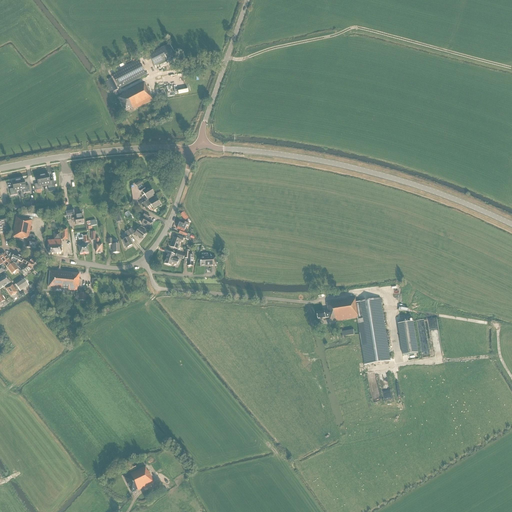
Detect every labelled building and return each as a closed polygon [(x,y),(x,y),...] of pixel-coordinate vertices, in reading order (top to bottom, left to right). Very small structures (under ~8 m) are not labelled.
[(169,44),(160,49),(166,60),(175,55),(169,44)] [(154,67),(166,60),(160,49),(148,55),(154,67)] [(118,89),(145,75),(138,60),(111,74),(118,89)] [(145,88),(143,83),(121,94),(122,96),(117,98),(124,112),(132,108),(133,110),(153,101),(146,87),(145,88)] [(48,175),(42,176),(44,186),(47,185),(48,189),(54,187),(53,181),(49,182),(48,175)] [(41,187),(44,186),(42,176),(36,177),(38,184),(34,185),(35,191),(41,190),(41,187)] [(17,181),(19,191),(23,190),(23,194),(30,192),(28,186),(25,187),(23,180),(17,181)] [(16,191),(19,191),(17,181),(12,182),(13,189),(9,190),(10,196),(17,195),(16,191)] [(146,191),(144,188),(139,191),(142,196),(144,195),(147,200),(153,197),(152,195),(154,194),(150,188),(146,191)] [(160,204),(157,199),(152,202),(151,199),(146,202),(145,202),(143,203),(146,208),(150,205),(153,209),(160,204)] [(148,219),(149,216),(144,213),(141,219),(143,220),(141,224),(149,228),(152,223),(145,218),(145,217),(148,219)] [(83,218),(82,214),(77,215),(77,216),(74,216),(75,219),(72,219),(73,223),(75,223),(76,225),(84,224),(83,217),(83,218)] [(34,240),(35,236),(29,235),(32,221),(16,217),(12,237),(23,240),(23,238),(28,239),(26,248),(31,249),(31,248),(36,249),(37,241),(34,240)] [(88,231),(92,230),(91,226),(96,225),(94,219),(86,221),(88,231)] [(188,226),(189,224),(184,221),(183,224),(179,222),(177,229),(180,231),(179,234),(186,237),(189,238),(190,235),(187,234),(184,232),(186,225),(188,226)] [(131,236),(135,234),(142,239),(146,234),(139,228),(136,232),(134,230),(132,231),(131,229),(128,231),(131,236)] [(128,238),(131,236),(128,231),(125,232),(127,235),(125,237),(126,239),(122,241),(127,248),(132,245),(128,238)] [(183,238),(181,238),(174,235),(173,238),(170,247),(177,250),(181,240),(182,241),(183,238)] [(89,243),(88,243),(87,236),(83,237),(83,243),(81,243),(81,246),(78,246),(79,254),(89,253),(87,245),(89,245),(89,243)] [(112,242),(112,239),(108,239),(108,245),(112,245),(113,253),(119,253),(119,245),(115,245),(115,242),(112,242)] [(48,254),(61,254),(61,240),(47,241),(48,254)] [(193,267),(193,259),(193,256),(189,256),(189,251),(185,251),(184,259),(187,259),(187,267),(193,267)] [(0,260),(5,267),(11,263),(4,253),(0,255),(0,260)] [(177,265),(178,259),(174,258),(174,255),(168,253),(164,264),(171,266),(172,263),(177,265)] [(22,263),(24,259),(17,255),(14,255),(10,254),(8,257),(14,259),(13,260),(14,261),(13,263),(16,264),(17,263),(18,261),(22,263)] [(207,257),(207,254),(202,254),(202,259),(199,259),(200,266),(204,266),(204,267),(212,267),(212,266),(215,265),(215,266),(216,266),(215,257),(207,257)] [(24,268),(27,272),(31,269),(36,262),(31,259),(30,262),(24,259),(22,263),(18,261),(17,263),(20,265),(22,267),(23,267),(24,268)] [(23,276),(27,272),(24,268),(23,267),(22,267),(20,265),(17,263),(16,264),(13,263),(14,265),(17,268),(18,269),(19,271),(19,270),(23,276)] [(19,271),(14,265),(8,269),(12,274),(17,270),(18,271),(19,271)] [(56,288),(56,289),(62,289),(62,286),(68,286),(68,290),(77,290),(77,286),(78,286),(79,274),(49,271),(48,289),(52,289),(53,288),(56,288)] [(2,272),(1,273),(4,276),(0,278),(0,289),(10,283),(2,272)] [(20,292),(29,286),(24,278),(15,284),(20,292)] [(11,297),(16,294),(17,293),(12,286),(6,290),(11,297)] [(358,318),(356,302),(355,298),(327,303),(328,311),(317,313),(318,319),(329,318),(330,323),(357,318),(358,318)] [(358,318),(357,318),(365,365),(390,361),(380,299),(356,302),(358,318)] [(403,356),(418,353),(413,322),(398,324),(403,356)] [(147,472),(145,467),(123,477),(131,493),(136,491),(135,490),(137,490),(137,491),(153,483),(148,471),(147,472)]
